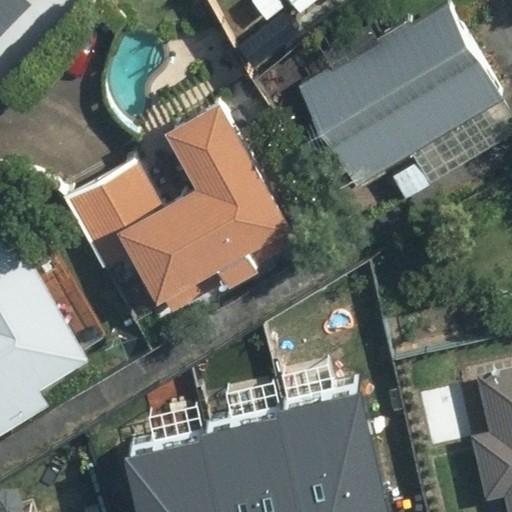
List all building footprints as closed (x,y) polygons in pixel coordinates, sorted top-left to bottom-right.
[(0,0),(0,14),(14,0),(0,0)] [(511,80),(463,0),(447,0),(313,81),(366,169),(511,80)] [(269,250),(259,231),(304,206),(233,78),(179,109),(211,166),(173,187),(148,142),(74,183),(113,254),(150,233),(175,278),(235,244),(245,263),(269,250)] [(108,338),(29,213),(0,231),(0,398),(1,398),(10,413),(58,383),(51,373),(108,338)] [(511,358),(485,365),(499,420),(480,425),(495,483),(511,478),(511,358)] [(126,451),(141,511),(384,511),(355,395),(126,451)]
